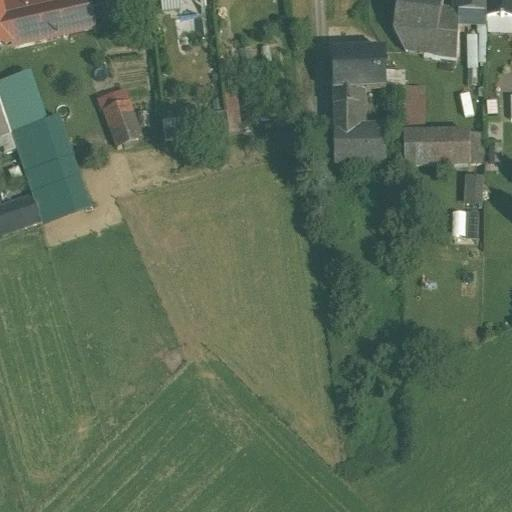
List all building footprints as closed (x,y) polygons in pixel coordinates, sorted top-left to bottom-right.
[(442,0),(398,0),(394,28),(437,36),(439,23),(442,0)] [(458,0),(457,18),(461,19),(461,20),(486,24),(486,19),(486,12),(484,12),(484,0),(458,0)] [(511,0),(484,0),(484,12),(486,12),(486,19),(500,20),(500,21),(502,21),(502,20),(511,20),(511,0)] [(91,1),(5,20),(7,27),(0,28),(0,46),(97,25),(91,1)] [(457,26),(439,23),(437,36),(435,50),(456,52),(457,26)] [(437,36),(394,28),(406,50),(432,56),(434,50),(435,50),(437,36)] [(386,51),(334,51),(334,93),(359,93),(386,92),(386,90),(386,51)] [(0,85),(0,102),(11,135),(45,124),(29,76),(0,85)] [(98,101),(118,152),(147,140),(127,90),(98,101)] [(403,90),(386,90),(386,131),(386,132),(386,134),(403,134),(403,90)] [(404,91),(403,134),(423,134),(424,91),(404,91)] [(359,106),(359,93),(334,93),(334,107),(359,106)] [(0,139),(11,135),(0,102),(0,139)] [(359,106),(334,107),(334,133),(359,132),(359,106)] [(226,115),(207,117),(208,137),(229,135),(226,115)] [(45,124),(11,135),(32,197),(42,226),(90,210),(60,119),(45,124)] [(359,132),(334,133),(334,166),(386,166),(386,134),(386,132),(386,131),(359,132)] [(472,135),(403,134),(402,171),(471,172),(472,135)] [(466,176),(465,206),(484,207),(485,177),(466,176)] [(0,237),(1,240),(42,226),(32,197),(0,208),(0,207),(0,237)] [(480,232),(480,213),(466,213),(466,232),(480,232)]
